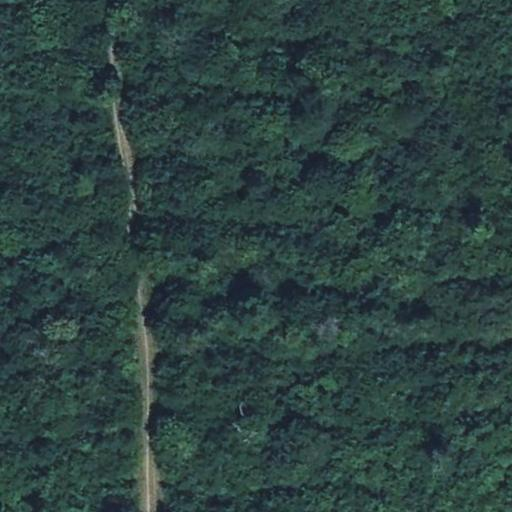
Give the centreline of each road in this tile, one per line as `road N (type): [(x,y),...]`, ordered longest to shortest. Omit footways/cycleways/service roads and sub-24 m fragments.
road 1 (track): [(294,0),(343,511)]
road 2 (track): [(108,0),(146,373),(150,511)]
